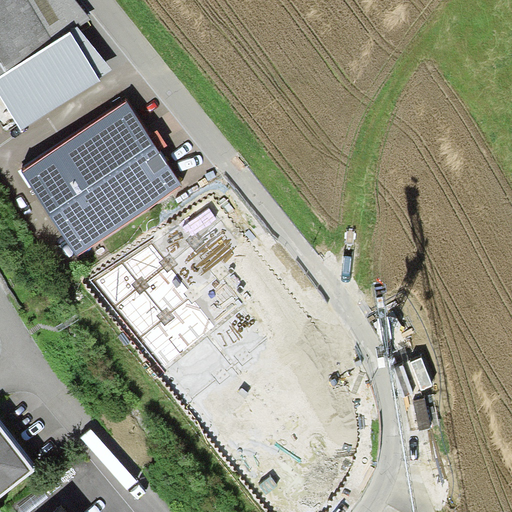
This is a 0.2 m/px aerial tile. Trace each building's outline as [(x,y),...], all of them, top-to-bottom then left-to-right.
[(0,0),(0,74),(70,31),(78,26),(90,18),(75,0),(0,0)] [(112,69),(78,26),(70,31),(99,78),(112,69)] [(99,78),(70,31),(0,74),(0,95),(21,130),(101,81),(99,78)] [(127,102),(22,172),(78,256),(183,186),(159,151),(149,134),(127,102)] [(157,129),(149,134),(159,151),(167,145),(157,129)] [(0,511),(0,497),(35,470),(0,425),(0,511)]
